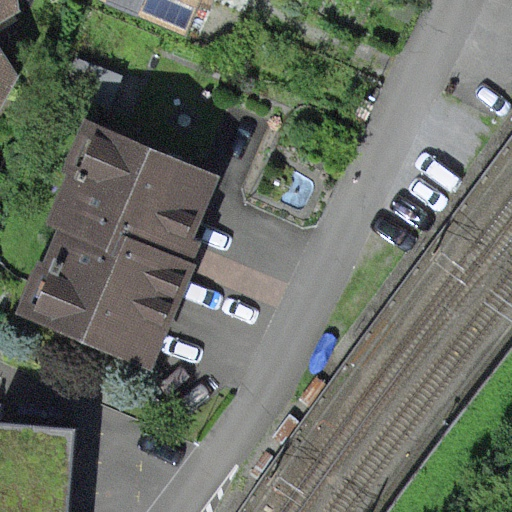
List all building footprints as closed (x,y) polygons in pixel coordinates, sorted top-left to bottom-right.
[(0,0),(0,89),(11,83),(0,63),(0,12),(15,4),(12,0),(0,0)] [(110,0),(186,32),(200,0),(110,0)] [(78,61),(66,91),(108,108),(120,78),(78,61)] [(71,224),(33,310),(149,360),(189,268),(174,262),(178,253),(210,179),(98,131),(60,219),(71,224)] [(0,511),(71,511),(78,430),(0,420),(0,511)]
